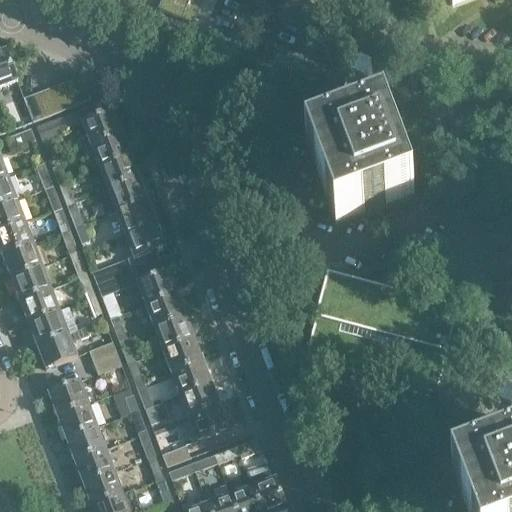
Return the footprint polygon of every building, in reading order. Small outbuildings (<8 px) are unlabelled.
[(162,0),(158,12),(193,27),(204,0),(162,0)] [(450,0),(454,9),(475,0),(450,0)] [(6,54),(0,56),(0,91),(18,85),(6,54)] [(82,79),(71,84),(80,107),(91,103),(82,79)] [(71,84),(60,88),(69,111),(80,107),(71,84)] [(60,88),(49,92),(58,116),(69,111),(60,88)] [(49,92),(37,97),(46,120),(58,116),(49,92)] [(37,97),(24,102),(33,125),(46,120),(37,97)] [(351,132),(307,148),(314,169),(336,226),(414,197),(385,119),(357,129),(362,120),(367,123),(374,107),(363,102),(356,118),(357,118),(351,132)] [(82,152),(92,148),(91,147),(124,135),(115,112),(104,116),(100,106),(37,131),(41,142),(81,127),(86,139),(78,142),(82,152)] [(31,132),(7,142),(12,154),(36,144),(31,132)] [(92,148),(100,169),(132,157),(124,135),(91,147),(92,148)] [(0,183),(9,180),(0,157),(0,183)] [(100,169),(108,192),(141,179),(132,157),(100,169)] [(36,170),(44,192),(53,189),(44,167),(36,170)] [(52,171),(58,185),(66,182),(61,168),(52,171)] [(108,192),(117,214),(149,202),(141,179),(108,192)] [(0,183),(0,209),(18,203),(9,180),(0,183)] [(58,185),(66,207),(75,204),(66,182),(58,185)] [(44,192),(53,215),(62,211),(53,189),(44,192)] [(117,214),(125,237),(158,224),(149,202),(117,214)] [(0,209),(0,235),(26,225),(18,203),(0,209)] [(66,207),(75,230),(84,227),(75,204),(66,207)] [(53,215),(62,237),(70,234),(62,211),(53,215)] [(92,275),(97,287),(160,263),(156,251),(166,247),(158,224),(125,237),(134,259),(92,275)] [(0,235),(0,252),(3,260),(35,247),(26,225),(0,235)] [(84,227),(75,230),(82,247),(91,244),(84,227)] [(62,237),(70,260),(79,256),(70,234),(62,237)] [(3,260),(11,282),(43,270),(35,247),(3,260)] [(70,260),(79,282),(88,279),(79,256),(70,260)] [(137,285),(146,308),(177,296),(169,272),(164,274),(160,263),(97,287),(101,299),(137,285)] [(11,282),(20,305),(52,292),(43,270),(11,282)] [(341,280),(328,277),(318,316),(314,314),(311,326),(310,329),(314,330),(313,334),(305,362),(313,364),(357,376),(437,397),(460,311),(355,284),(341,280)] [(79,282),(88,304),(96,301),(88,279),(79,282)] [(20,305),(29,327),(61,315),(52,292),(20,305)] [(146,308),(154,330),(186,318),(177,296),(146,308)] [(96,301),(88,304),(94,320),(102,317),(96,301)] [(29,327),(37,350),(69,337),(61,315),(29,327)] [(154,330),(163,352),(194,340),(186,318),(154,330)] [(110,323),(118,343),(127,340),(119,319),(110,323)] [(69,337),(37,350),(46,373),(78,360),(69,337)] [(118,343),(127,366),(136,362),(127,340),(118,343)] [(163,352),(171,375),(203,363),(194,340),(163,352)] [(90,355),(94,367),(118,358),(113,346),(90,355)] [(118,358),(94,367),(96,373),(98,378),(122,370),(118,358)] [(127,366),(135,388),(145,385),(136,362),(127,366)] [(171,375),(180,397),(212,385),(203,363),(171,375)] [(49,397),(58,420),(89,408),(80,385),(49,397)] [(135,388),(144,410),(153,407),(145,385),(135,388)] [(180,397),(188,420),(220,407),(212,385),(180,397)] [(125,402),(131,418),(140,415),(134,399),(125,402)] [(153,407),(144,410),(151,428),(160,425),(153,407)] [(220,407),(188,420),(197,443),(229,431),(220,407)] [(58,420),(67,443),(98,431),(89,408),(58,420)] [(131,418),(140,441),(148,438),(140,415),(131,418)] [(459,471),(452,474),(466,511),(511,511),(511,450),(502,455),(506,445),(511,448),(511,446),(511,429),(508,427),(501,443),(502,444),(496,457),(459,471)] [(67,443),(75,465),(107,453),(98,431),(67,443)] [(140,441),(148,463),(157,460),(148,438),(140,441)] [(260,442),(237,450),(242,462),(264,454),(260,442)] [(186,449),(162,458),(167,471),(191,462),(186,449)] [(237,450),(215,459),(218,467),(240,459),(241,462),(242,462),(237,450)] [(75,465),(84,488),(115,476),(107,453),(75,465)] [(215,459),(192,467),(196,476),(218,467),(215,459)] [(148,463),(157,486),(165,483),(157,460),(148,463)] [(192,467),(169,476),(172,485),(196,476),(192,467)] [(84,488),(93,510),(124,498),(115,476),(84,488)] [(252,489),(260,511),(286,511),(275,481),(252,489)] [(157,486),(165,509),(174,505),(165,483),(157,486)] [(229,498),(234,511),(260,511),(252,489),(229,498)] [(93,510),(93,511),(142,511),(135,494),(124,498),(93,510)] [(205,500),(209,511),(234,511),(229,498),(218,502),(215,496),(205,500)] [(191,511),(209,511),(205,500),(194,504),(196,510),(191,511)]
